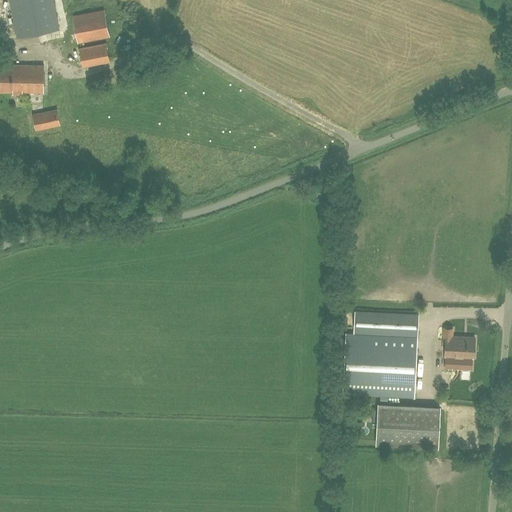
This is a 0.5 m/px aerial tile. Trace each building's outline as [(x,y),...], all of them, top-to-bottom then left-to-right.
[(53,0),(9,0),(17,37),(59,29),(53,0)] [(78,42),(110,36),(104,10),(73,16),(78,42)] [(83,67),(110,61),(106,43),(80,49),(83,67)] [(0,63),(0,91),(13,92),(13,94),(22,94),(22,92),(44,92),(44,65),(0,64),(0,63)] [(138,74),(134,64),(127,67),(131,77),(138,74)] [(36,130),(60,125),(57,109),(33,114),(36,130)] [(414,397),(418,314),(356,311),(354,334),(347,333),(343,394),(414,397)] [(475,338),(446,336),(445,356),(474,357),(475,338)] [(378,405),(376,442),(438,445),(440,408),(378,405)]
